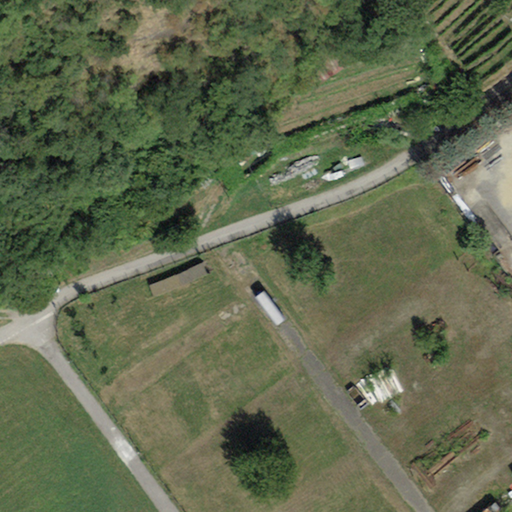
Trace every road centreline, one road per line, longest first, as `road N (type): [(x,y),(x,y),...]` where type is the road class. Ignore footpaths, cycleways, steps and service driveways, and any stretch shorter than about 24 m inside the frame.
road 1 (residential): [(24,318),(120,272),(381,173),(511,84)]
road 2 (unknown): [(430,511),(280,311)]
road 3 (unclassified): [(24,318),(167,511)]
